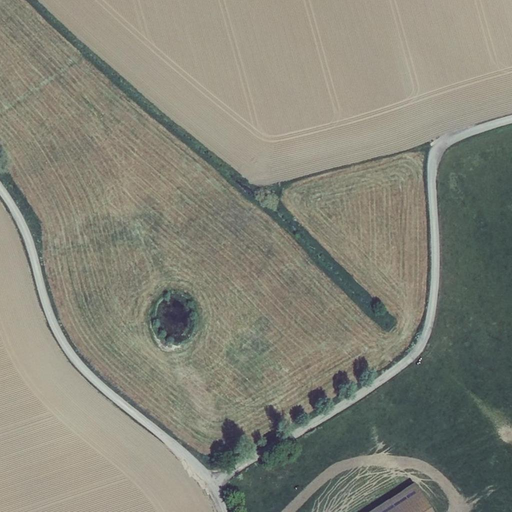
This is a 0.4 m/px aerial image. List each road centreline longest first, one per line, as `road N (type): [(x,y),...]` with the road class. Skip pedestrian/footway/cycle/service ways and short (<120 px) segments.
road 1 (unclassified): [(211,481),(412,355),(426,331),(436,272),(434,152),(511,117)]
road 2 (unclassified): [(0,187),(74,359),(211,481)]
